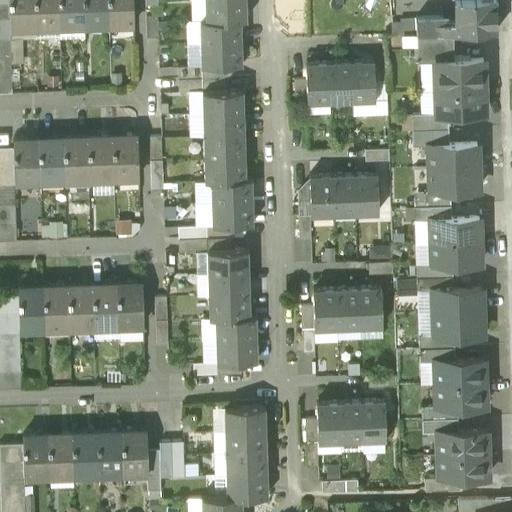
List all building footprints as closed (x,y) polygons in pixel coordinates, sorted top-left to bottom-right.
[(33,0),(0,0),(0,1),(9,1),(9,19),(9,22),(34,21),(33,0)] [(57,0),(33,0),(34,21),(58,20),(57,0)] [(82,0),(57,0),(58,20),(83,19),(82,0)] [(106,0),(82,0),(83,19),(107,18),(106,0)] [(132,0),(106,0),(107,18),(133,17),(132,0)] [(244,0),(204,0),(205,20),(205,21),(239,20),(240,21),(246,20),(244,0)] [(495,0),(453,0),(454,21),(454,32),(496,30),(495,0)] [(9,1),(0,1),(0,19),(9,19),(9,1)] [(157,15),(145,15),(146,37),(157,37),(157,15)] [(437,16),(414,17),(414,25),(415,34),(417,34),(452,32),(454,32),(454,21),(438,21),(437,16)] [(9,19),(0,19),(0,38),(10,38),(9,22),(9,19)] [(58,20),(34,21),(35,39),(59,38),(58,20)] [(239,20),(205,21),(205,20),(199,20),(200,43),(240,42),(240,21),(239,20)] [(414,25),(390,26),(390,35),(415,34),(414,25)] [(452,32),(417,34),(418,62),(434,61),(434,60),(453,59),(452,32)] [(10,38),(0,38),(0,55),(11,56),(10,38)] [(240,42),(200,43),(201,66),(225,65),(241,65),(240,42)] [(11,56),(0,55),(0,74),(11,74),(11,56)] [(453,59),(434,60),(434,61),(434,90),(483,88),(482,58),(453,59)] [(350,61),(328,62),(329,102),(351,101),(350,61)] [(373,61),(350,61),(351,101),(374,101),(373,61)] [(328,62),(305,63),(305,79),(306,103),(329,102),(328,62)] [(225,65),(201,66),(201,78),(225,77),(225,65)] [(201,66),(177,67),(177,79),(201,78),(201,66)] [(11,74),(0,74),(0,93),(12,93),(11,74)] [(201,78),(177,79),(178,91),(201,90),(201,79),(201,78)] [(225,78),(201,79),(201,90),(202,91),(226,90),(225,78)] [(305,79),(294,79),(294,103),(306,103),(305,79)] [(483,88),(434,90),(435,113),(447,113),(484,112),(483,88)] [(226,90),(202,91),(202,114),(242,113),(242,90),(226,90)] [(242,113),(202,114),(203,136),(243,135),(242,113)] [(447,113),(435,113),(411,113),(412,129),(447,128),(447,113)] [(447,128),(412,129),(412,145),(427,145),(427,144),(448,143),(447,128)] [(137,135),(111,136),(112,173),(138,172),(137,135)] [(243,135),(203,136),(204,158),(244,157),(243,135)] [(111,136),(86,137),(88,174),(112,173),(111,136)] [(160,136),(149,136),(149,160),(161,160),(160,136)] [(86,137),(62,138),(63,175),(88,174),(86,137)] [(62,138),(38,139),(39,176),(63,175),(62,138)] [(38,139),(13,140),(13,147),(14,166),(14,177),(39,176),(38,139)] [(448,143),(427,144),(427,145),(428,167),(477,165),(476,142),(448,143)] [(13,147),(0,146),(0,166),(14,166),(13,147)] [(388,149),(364,150),(364,162),(388,161),(388,149)] [(244,157),(204,158),(204,181),(210,181),(210,180),(245,179),(244,157)] [(149,160),(150,188),(162,188),(161,160),(149,160)] [(477,165),(428,167),(429,190),(449,189),(477,188),(477,165)] [(14,166),(0,166),(0,185),(14,185),(14,177),(14,166)] [(354,174),(331,175),(333,215),(355,214),(354,174)] [(377,174),(354,174),(355,214),(378,214),(377,174)] [(331,175),(308,176),(309,192),(310,216),(333,215),(331,175)] [(245,179),(210,180),(210,181),(211,203),(251,201),(250,178),(245,179)] [(14,185),(0,185),(0,203),(15,203),(14,185)] [(429,190),(423,190),(424,205),(450,205),(449,189),(429,190)] [(309,192),(297,192),(298,216),(310,216),(309,192)] [(251,201),(211,203),(212,226),(234,225),(252,224),(251,201)] [(15,203),(0,203),(0,222),(15,222),(15,203)] [(424,205),(414,206),(414,219),(429,219),(429,218),(450,217),(450,205),(424,205)] [(298,216),(299,240),(310,240),(310,216),(298,216)] [(450,217),(429,218),(429,219),(430,241),(479,239),(478,216),(450,217)] [(15,222),(0,222),(0,241),(16,241),(15,222)] [(212,226),(206,226),(207,238),(234,237),(234,225),(212,226)] [(205,226),(177,227),(178,239),(205,238),(205,226)] [(205,238),(178,239),(178,251),(206,250),(205,238)] [(230,238),(206,238),(207,250),(231,249),(230,238)] [(479,239),(430,241),(431,263),(431,264),(451,263),(480,262),(479,239)] [(231,249),(207,250),(207,273),(247,272),(247,249),(231,249)] [(392,262),(368,263),(368,275),(392,274),(392,262)] [(451,263),(431,264),(431,263),(415,264),(416,277),(452,276),(451,263)] [(247,272),(207,273),(208,296),(248,294),(247,272)] [(452,276),(416,277),(416,290),(432,290),(432,288),(452,287),(452,276)] [(141,282),(115,283),(117,321),(142,320),(141,282)] [(115,283),(91,284),(93,321),(117,321),(115,283)] [(91,284),(67,285),(68,322),(93,321),(91,284)] [(67,285),(42,286),(43,323),(68,322),(67,285)] [(42,286),(17,287),(17,295),(18,314),(18,324),(43,323),(42,286)] [(380,286),(357,287),(358,327),(381,327),(380,286)] [(452,287),(432,288),(432,290),(432,312),(482,310),(481,286),(452,287)] [(357,287),(335,288),(336,328),(358,327),(357,287)] [(335,288),(312,289),(312,305),(313,329),(336,328),(335,288)] [(248,294),(208,296),(209,319),(215,318),(249,317),(249,316),(248,294)] [(17,295),(0,295),(0,314),(18,314),(17,295)] [(165,296),(154,296),(154,320),(166,320),(165,296)] [(312,305),(301,305),(301,329),(313,329),(312,305)] [(482,310),(432,312),(433,335),(454,335),(483,334),(482,310)] [(18,314),(0,314),(0,332),(18,332),(18,324),(18,314)] [(249,317),(215,318),(215,340),(256,339),(255,316),(249,316),(249,317)] [(142,320),(117,321),(117,340),(143,340),(142,320)] [(166,320),(154,320),(155,344),(167,344),(166,320)] [(313,329),(301,329),(302,353),(314,353),(313,329)] [(18,332),(0,332),(0,352),(19,352),(18,332)] [(433,335),(419,336),(419,348),(454,347),(454,335),(433,335)] [(256,339),(215,340),(216,363),(240,362),(256,362),(256,339)] [(454,347),(419,348),(420,361),(434,361),(434,359),(455,359),(454,347)] [(19,352),(0,352),(0,371),(19,371),(19,352)] [(455,359),(434,359),(434,361),(435,383),(484,381),(484,358),(455,359)] [(240,362),(216,363),(216,375),(240,374),(240,362)] [(216,363),(192,364),(193,375),(216,375),(216,363)] [(19,371),(0,371),(0,389),(20,389),(19,371)] [(395,375),(367,376),(368,388),(396,387),(395,375)] [(484,381),(435,383),(435,405),(435,406),(457,406),(485,405),(484,381)] [(361,400),(338,401),(340,441),(362,440),(361,400)] [(384,400),(361,400),(362,440),(385,440),(384,400)] [(338,401),(316,402),(316,418),(317,442),(340,441),(338,401)] [(435,405),(421,406),(421,419),(457,418),(457,406),(435,406),(435,405)] [(264,407),(223,408),(224,431),(264,430),(264,407)] [(316,418),(304,418),(305,442),(317,442),(316,418)] [(457,418),(421,419),(422,432),(436,431),(436,430),(457,429),(457,418)] [(457,429),(436,430),(436,431),(437,454),(486,452),(485,428),(457,429)] [(264,430),(224,431),(225,453),(265,452),(264,430)] [(146,432),(120,433),(121,469),(147,468),(147,451),(146,432)] [(120,433),(95,434),(97,469),(121,469),(120,433)] [(71,434),(47,435),(48,471),(72,470),(71,434)] [(95,434),(71,434),(72,470),(97,469),(95,434)] [(47,435),(22,436),(22,443),(23,462),(23,472),(48,471),(47,435)] [(170,441),(158,442),(159,451),(159,477),(171,477),(170,441)] [(182,441),(170,441),(171,477),(183,477),(182,441)] [(317,442),(305,442),(306,466),(317,466),(317,442)] [(22,443),(0,443),(0,462),(23,462),(22,443)] [(159,451),(147,451),(147,468),(148,488),(160,488),(159,477),(159,451)] [(265,452),(225,453),(226,475),(266,474),(265,452)] [(486,452),(437,454),(438,477),(458,477),(487,476),(486,452)] [(23,462),(0,462),(0,481),(23,481),(23,472),(23,462)] [(266,474),(226,475),(226,497),(226,498),(241,497),(241,498),(267,497),(266,474)] [(438,477),(423,477),(424,490),(458,489),(458,477),(438,477)] [(357,480),(321,481),(321,493),(357,492),(357,480)] [(23,481),(0,481),(0,501),(24,500),(23,481)] [(226,497),(200,498),(200,511),(241,511),(241,498),(241,497),(226,498),(226,497)] [(511,511),(511,506),(511,497),(486,498),(457,498),(457,511),(511,511)] [(24,511),(24,500),(0,501),(0,511),(24,511)]
